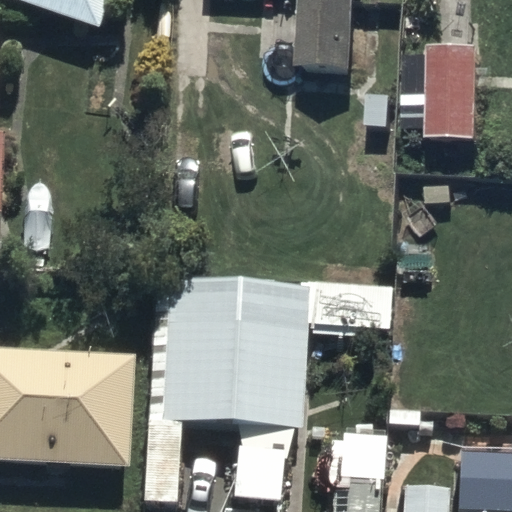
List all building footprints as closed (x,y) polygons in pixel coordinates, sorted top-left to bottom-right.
[(32,0),(106,27),(115,0),(32,0)] [(356,0),(301,0),(296,67),(351,71),(356,0)] [(479,147),(481,54),(407,52),(407,97),(431,97),(430,146),(479,147)] [(309,296),(153,290),(148,428),(300,436),(309,296)] [(136,361),(0,356),(0,463),(132,471),(136,361)] [(511,511),(511,457),(454,454),(451,511),(511,511)] [(447,511),(448,497),(402,495),(400,511),(447,511)]
